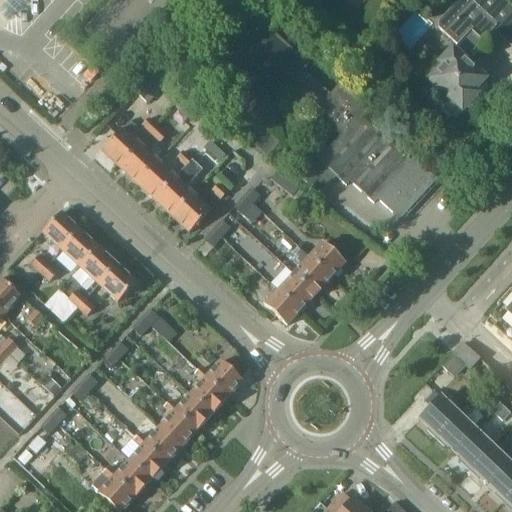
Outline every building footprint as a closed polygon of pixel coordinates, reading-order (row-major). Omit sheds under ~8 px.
[(442,68),(429,82),(447,99),(439,106),(451,118),(459,110),(460,111),(486,84),(463,63),(493,32),(511,50),(511,12),(506,5),(501,0),(460,0),(436,26),(444,34),(457,46),(439,65),(442,68)] [(264,29),(228,69),(254,93),(248,100),(259,110),(265,104),(268,107),(286,87),(314,113),(330,96),(302,70),(305,67),(264,29)] [(151,79),(138,94),(149,104),(162,89),(151,79)] [(333,131),(295,173),(319,196),(336,177),(346,186),(350,183),(373,204),(377,199),(392,213),(400,204),(410,213),(438,184),(413,161),(410,164),(364,121),(371,114),(340,85),(330,96),(314,113),(311,116),(324,128),(327,125),(333,131)] [(152,134),(158,127),(149,119),(143,125),(152,134)] [(120,167),(141,145),(131,136),(138,129),(130,122),(102,151),(120,167)] [(158,127),(152,134),(161,142),(167,136),(158,127)] [(137,184),(158,162),(141,145),(120,167),(137,184)] [(183,151),(177,157),(186,166),(192,159),(183,151)] [(154,200),(175,178),(158,162),(137,184),(154,200)] [(272,181),(293,197),(299,189),(279,173),(272,181)] [(172,216),(192,194),(175,178),(154,200),(172,216)] [(221,200),(228,193),(218,184),(212,191),(221,200)] [(261,198),(253,189),(244,198),(252,207),(261,198)] [(192,194),(172,216),(189,233),(210,211),(192,194)] [(235,207),(243,215),(252,207),(244,198),(235,207)] [(42,233),(43,234),(61,251),(80,231),(61,213),(42,233)] [(213,231),(222,240),(231,231),(222,222),(213,231)] [(80,268),(99,248),(80,231),(61,251),(80,268)] [(222,240),(213,231),(205,240),(213,249),(222,240)] [(321,244),(308,257),(307,259),(329,280),(344,265),(321,244)] [(99,286),(118,265),(99,248),(80,268),(99,286)] [(291,255),(302,265),(293,274),(315,295),(329,280),(307,259),(308,257),(298,248),(291,255)] [(41,272),(48,265),(38,256),(31,264),(41,272)] [(48,265),(41,272),(50,281),(57,274),(48,265)] [(118,265),(99,286),(118,303),(137,283),(118,265)] [(279,289),(302,310),(315,295),(293,274),(279,289)] [(0,314),(2,317),(20,298),(0,280),(0,314)] [(302,310),(279,289),(265,304),(287,326),(302,310)] [(77,290),(70,298),(79,307),(86,299),(77,290)] [(511,296),(487,324),(511,346),(511,392),(509,396),(511,398),(511,296)] [(89,316),(96,308),(86,299),(79,307),(89,316)] [(142,320),(149,328),(158,318),(151,311),(142,320)] [(0,319),(2,317),(0,314),(0,349),(0,350),(8,357),(17,349),(8,341),(6,343),(0,337),(0,319)] [(41,322),(33,314),(24,324),(32,332),(41,322)] [(149,328),(142,320),(133,329),(141,336),(149,328)] [(151,329),(169,344),(177,336),(160,320),(151,329)] [(127,351),(120,344),(111,353),(119,360),(127,351)] [(0,350),(0,349),(0,366),(8,357),(0,350)] [(103,363),(110,370),(119,360),(111,353),(103,363)] [(453,378),(466,366),(454,354),(442,367),(453,378)] [(199,373),(228,401),(243,384),(221,363),(209,376),(202,370),(199,373)] [(190,396),(212,417),(228,401),(199,373),(196,376),(203,383),(190,396)] [(97,384),(89,377),(81,386),(89,393),(97,384)] [(72,396),(91,413),(98,405),(87,395),(89,393),(81,386),(72,396)] [(437,436),(458,414),(441,398),(441,399),(434,393),(425,402),(431,408),(420,420),(437,436)] [(489,395),(481,403),(491,413),(499,405),(489,395)] [(212,417),(190,396),(179,408),(172,402),(168,406),(197,433),(212,417)] [(510,430),(511,427),(511,417),(499,405),(492,412),(499,419),(510,430)] [(160,429),(182,450),(197,433),(168,406),(166,409),(172,415),(160,429)] [(66,417),(59,410),(50,420),(58,427),(66,417)] [(492,412),(475,430),(454,453),(470,469),(492,446),(482,437),(499,419),(492,412)] [(458,414),(437,436),(454,453),(475,430),(458,414)] [(42,429),(49,436),(58,427),(50,420),(42,429)] [(182,450),(160,429),(148,442),(141,435),(138,439),(167,466),(182,450)] [(39,439),(30,450),(37,456),(46,446),(39,439)] [(129,461),(151,482),(167,466),(138,439),(135,442),(141,448),(129,461)] [(492,446),(470,469),(487,485),(509,462),(492,446)] [(122,455),(107,471),(136,499),(151,482),(129,461),(122,455)] [(511,465),(509,462),(487,485),(504,501),(511,492),(511,465)] [(91,488),(98,494),(117,511),(123,511),(136,499),(107,471),(91,488)] [(361,511),(364,510),(352,499),(350,502),(341,495),(325,511),(361,511)]
